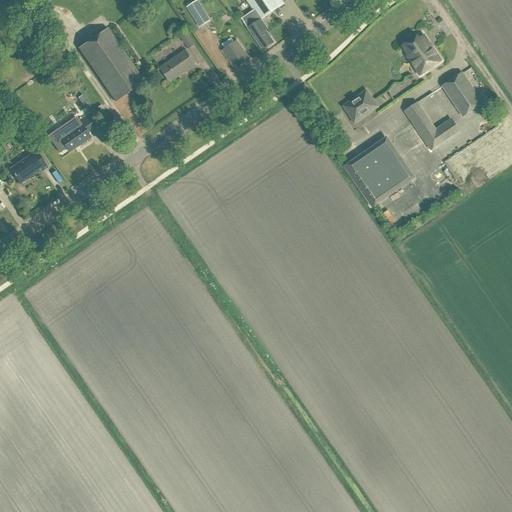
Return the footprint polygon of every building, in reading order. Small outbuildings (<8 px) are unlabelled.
[(245,0),(253,11),(242,19),(245,23),(244,23),(263,50),(273,43),(265,31),(267,30),(261,21),(284,5),(284,4),(280,0),(245,0)] [(197,1),(187,7),(200,28),(210,21),(197,1)] [(106,29),(78,48),(115,102),(143,82),(106,29)] [(181,37),(189,49),(195,45),(187,33),(181,37)] [(409,56),(407,57),(420,76),(441,61),(424,36),(419,39),(417,37),(403,46),(409,56)] [(236,64),(238,67),(247,61),(245,58),(248,56),(237,41),(222,51),(233,67),(236,64)] [(196,67),(185,51),(160,69),(170,82),(182,74),(182,73),(186,70),(188,73),(196,67)] [(444,86),(464,116),(481,105),(461,74),(444,86)] [(346,107),(355,121),(376,107),(366,93),(359,98),(360,99),(353,103),(353,102),(346,107)] [(406,110),(433,150),(461,131),(452,117),(437,128),(419,101),(406,110)] [(76,119),(49,138),(59,153),(66,149),(69,152),(90,138),(87,134),(97,127),(89,114),(78,122),(76,119)] [(372,208),(412,181),(383,140),(344,167),(372,208)] [(47,167),(34,149),(34,150),(36,152),(10,170),(19,184),(20,183),(19,182),(29,175),(30,177),(41,169),(42,171),(47,167)]
